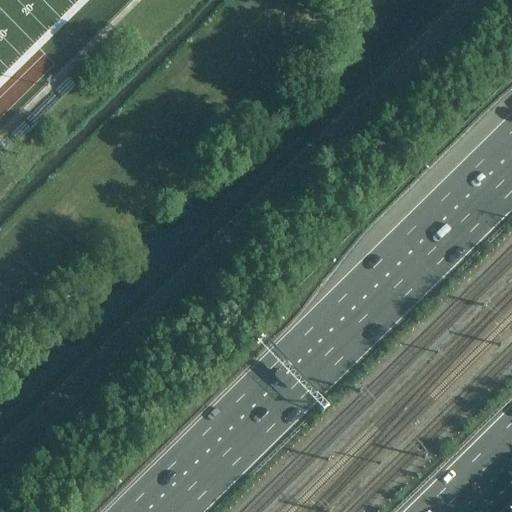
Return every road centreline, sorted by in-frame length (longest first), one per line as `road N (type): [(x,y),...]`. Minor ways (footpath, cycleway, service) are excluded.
road 1 (unknown): [(476,0),(0,459)]
road 2 (motorway): [(511,181),(175,511)]
